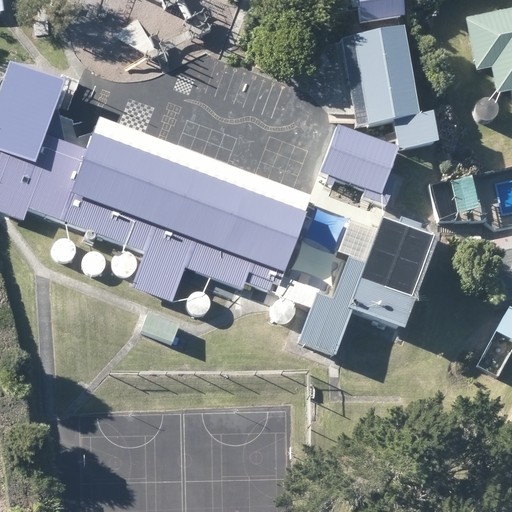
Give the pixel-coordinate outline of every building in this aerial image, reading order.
[(408,12),(354,20),(369,111),(398,106),(401,129),(426,125),(408,12)] [(143,263),(179,277),(192,242),(286,278),(318,196),(62,97),(73,69),(10,45),(0,71),(0,161),(3,162),(0,169),(0,178),(152,238),(143,263)] [(408,138),(344,113),(327,160),(391,184),(408,138)] [(478,153),(448,159),(455,198),(486,192),(478,153)] [(434,221),(389,204),(356,291),(401,308),(434,221)] [(352,288),(317,275),(298,323),(334,337),(352,288)]
